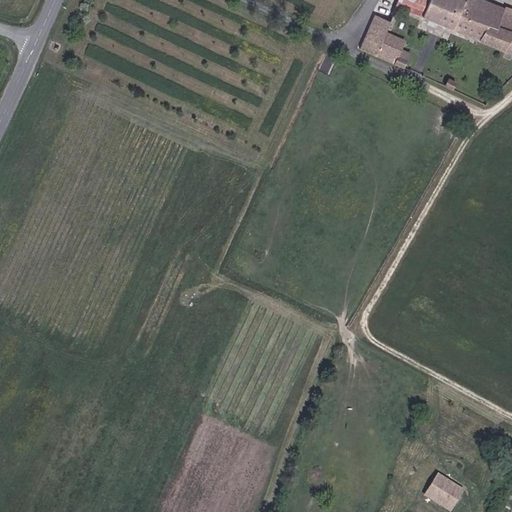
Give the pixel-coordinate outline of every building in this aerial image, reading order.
[(465,4),(466,1),(464,0),(398,0),(396,6),(505,51),(511,37),(511,15),(503,12),(505,9),(482,0),(472,0),(470,6),(465,4)] [(398,57),(401,50),(382,42),(386,33),(390,22),(375,15),(360,49),(403,68),(407,60),(398,57)] [(382,42),(401,50),(405,41),(386,33),(382,42)] [(448,79),(444,86),(451,90),(455,82),(448,79)] [(432,472),(421,495),(453,509),(463,485),(432,472)]
